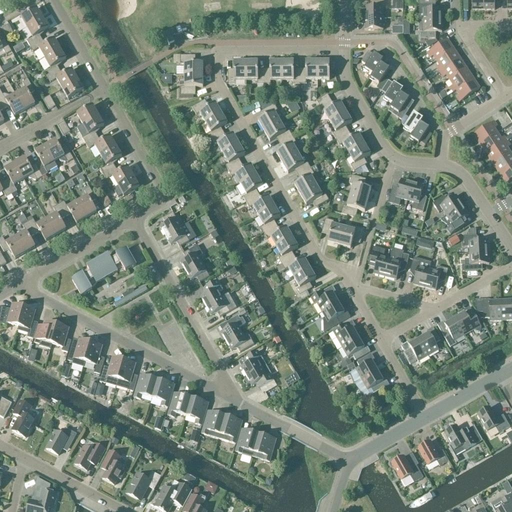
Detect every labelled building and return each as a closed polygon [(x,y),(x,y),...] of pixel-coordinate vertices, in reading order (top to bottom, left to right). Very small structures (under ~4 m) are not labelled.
[(471,0),(472,11),(483,11),(482,0),(471,0)] [(482,0),(483,11),(495,11),(494,0),(482,0)] [(435,10),(435,5),(419,5),(419,16),(425,16),(425,22),(441,22),(441,10),(435,10)] [(364,8),(364,20),(383,19),(383,8),(364,8)] [(37,10),(21,19),(27,29),(42,20),(37,10)] [(383,31),(383,19),(364,20),(364,31),(383,31)] [(33,39),(27,42),(30,48),(42,41),(39,35),(48,30),(42,20),(27,29),(33,39)] [(441,33),(441,22),(425,22),(419,22),(419,33),(421,33),(421,40),(435,39),(435,33),(441,33)] [(9,26),(2,30),(8,40),(14,36),(9,26)] [(392,36),(402,36),(402,28),(392,28),(392,36)] [(30,48),(33,53),(39,49),(45,59),(60,50),(54,40),(45,46),(42,41),(30,48)] [(430,59),(433,57),(436,62),(454,50),(447,40),(427,54),(430,59)] [(0,51),(3,50),(6,56),(11,53),(4,41),(0,43),(0,51)] [(22,45),(13,50),(17,55),(25,50),(22,45)] [(50,69),(44,73),(47,78),(59,71),(56,66),(66,61),(60,50),(45,59),(50,69)] [(440,67),(437,69),(440,74),(460,60),(454,50),(436,62),(440,67)] [(374,54),(373,56),(368,53),(361,63),(366,66),(363,70),(364,71),(364,70),(372,76),(380,64),(383,60),(382,60),(374,55),(374,54)] [(193,65),(193,56),(180,57),(180,65),(184,65),(184,76),(203,76),(202,64),(193,65)] [(440,74),(443,78),(446,77),(449,81),(467,70),(460,60),(440,74)] [(317,63),(317,81),(329,81),(329,62),(317,63)] [(235,86),(235,82),(246,82),(246,63),(234,63),(234,73),(228,73),(228,86),(235,86)] [(257,81),(257,85),(264,85),(264,73),(258,73),(258,63),(246,63),(246,82),(257,81)] [(264,73),(264,85),(270,85),(270,81),(282,81),(282,63),(270,63),(270,73),(264,73)] [(293,81),(293,85),(300,85),(300,72),(294,72),(293,63),(282,63),(282,81),(293,81)] [(300,72),(300,85),(306,85),(306,81),(317,81),(317,63),(305,63),(306,72),(300,72)] [(380,64),(372,76),(370,80),(378,85),(379,86),(389,70),(388,69),(388,70),(380,64)] [(449,81),(452,87),(449,89),(453,94),(456,92),(456,91),(473,80),(467,70),(449,81)] [(47,78),(50,84),(56,80),(62,90),(78,81),(72,71),(62,76),(59,71),(47,78)] [(203,88),(203,76),(184,76),(184,88),(180,88),(180,96),(193,96),(193,88),(203,88)] [(456,91),(456,92),(459,96),(456,98),(459,103),(480,90),(473,80),(456,91)] [(25,111),(35,105),(29,96),(34,93),(27,81),(22,84),(26,90),(16,96),(25,111)] [(62,90),(68,100),(84,91),(78,81),(62,90)] [(394,84),(393,85),(388,82),(381,92),(386,96),(383,100),(384,100),(392,105),(400,94),(403,90),(402,90),(394,85),(394,84)] [(9,108),(14,117),(25,111),(16,96),(11,98),(10,97),(5,95),(3,96),(0,91),(0,103),(4,111),(9,108)] [(398,115),(397,118),(402,122),(409,111),(404,107),(409,99),(408,99),(400,94),(392,105),(389,109),(390,110),(390,109),(398,115)] [(330,101),(327,96),(316,102),(319,107),(319,108),(330,101)] [(50,97),(43,101),(49,111),(55,107),(50,97)] [(334,107),(330,101),(319,108),(319,107),(317,109),(321,115),(324,113),(330,123),(346,114),(340,103),(334,107)] [(221,115),(215,104),(207,109),(203,102),(192,108),(196,116),(199,114),(205,124),(221,115)] [(273,103),(258,103),(263,111),(274,105),(273,103)] [(277,111),(274,105),(263,111),(266,117),(258,122),(264,132),(280,123),(274,113),(277,111)] [(297,105),(286,105),(293,116),(300,112),(297,105)] [(77,116),(83,126),(98,117),(92,107),(77,116)] [(332,135),(336,141),(349,133),(346,128),(352,124),(346,114),(330,123),(336,133),(332,135)] [(420,124),(423,120),(422,120),(414,115),(414,114),(403,130),(404,130),(412,135),(420,124)] [(227,125),(221,115),(205,124),(211,134),(207,136),(211,141),(222,135),(219,130),(227,125)] [(85,145),(98,138),(95,133),(104,127),(98,117),(83,126),(88,136),(82,139),(85,145)] [(494,122),(473,136),(480,146),(497,134),(494,129),(497,127),(494,122)] [(70,133),(64,123),(58,127),(64,137),(70,133)] [(285,133),(280,123),(264,132),(270,143),(278,138),(281,144),(292,137),(289,131),(285,133)] [(418,145),(420,143),(425,146),(432,136),(427,133),(429,129),(428,129),(420,124),(412,135),(409,139),(410,140),(410,139),(418,144),(418,145)] [(349,133),(336,141),(339,147),(343,145),(348,155),(364,146),(358,136),(352,139),(349,133)] [(480,146),(486,156),(507,142),(504,137),(501,139),(497,134),(480,146)] [(225,140),(222,135),(211,141),(214,147),(217,145),(223,155),(239,146),(233,135),(225,140)] [(296,143),(292,137),(281,144),(285,149),(276,154),(282,164),(298,155),(292,145),(296,143)] [(95,147),(100,157),(116,148),(110,138),(101,143),(98,138),(85,145),(88,150),(95,147)] [(67,163),(68,163),(73,160),(66,148),(61,151),(55,142),(45,147),(54,163),(60,160),(61,162),(65,164),(67,163)] [(493,165),(510,154),(507,149),(510,147),(507,142),(486,156),(493,165)] [(245,156),(239,146),(223,155),(228,165),(225,167),(228,172),(239,166),(236,161),(245,156)] [(370,156),(364,146),(348,155),(354,165),(351,166),(354,173),(365,166),(362,161),(370,156)] [(41,163),(35,166),(42,178),(58,169),(54,163),(45,147),(35,153),(41,163)] [(122,158),(116,148),(100,157),(106,167),(100,170),(103,176),(115,169),(112,163),(122,158)] [(493,165),(499,175),(511,166),(511,156),(510,154),(493,165)] [(282,164),(288,175),(296,170),(300,175),(310,169),(307,163),(304,165),(298,155),(282,164)] [(14,165),(24,181),(28,178),(28,179),(36,182),(42,178),(35,166),(30,169),(25,159),(14,165)] [(10,180),(5,183),(12,196),(17,193),(14,186),(24,181),(14,165),(4,171),(10,180)] [(235,176),(241,186),(257,177),(251,167),(242,171),(239,166),(228,172),(232,178),(235,176)] [(511,166),(499,175),(506,185),(511,181),(511,166)] [(112,177),(118,187),(134,179),(128,168),(118,174),(115,169),(103,176),(106,181),(112,177)] [(310,169),(300,175),(303,181),(294,186),(300,196),(316,187),(311,177),(314,175),(310,169)] [(95,173),(87,178),(90,183),(98,178),(95,173)] [(353,186),(350,197),(368,202),(371,190),(361,188),(364,180),(351,176),(349,185),(353,186)] [(262,187),(257,177),(241,186),(246,196),(243,198),(246,203),(257,197),(254,192),(262,187)] [(139,189),(134,179),(118,187),(124,198),(139,189)] [(72,181),(67,184),(70,190),(75,187),(72,181)] [(401,200),(407,202),(412,184),(401,181),(398,192),(392,190),(388,204),(399,207),(401,200)] [(6,199),(12,196),(5,183),(0,186),(0,194),(3,193),(6,199)] [(412,184),(407,202),(414,203),(412,210),(423,213),(427,199),(421,198),(423,187),(412,184)] [(315,202),(318,208),(329,201),(325,195),(322,197),(316,187),(300,196),(306,207),(315,202)] [(87,198),(77,203),(86,219),(96,213),(91,204),(96,201),(89,189),(84,192),(87,198)] [(111,205),(105,194),(99,198),(105,208),(111,205)] [(260,202),(257,197),(246,203),(249,209),(253,207),(258,217),(274,208),(268,198),(260,202)] [(365,213),(368,202),(350,197),(347,208),(343,207),(341,215),(353,218),(355,210),(365,213)] [(443,211),(447,217),(462,207),(456,197),(446,203),(443,197),(432,204),(439,214),(443,211)] [(59,206),(65,218),(71,215),(76,225),(86,219),(77,203),(67,209),(64,203),(59,206)] [(57,215),(47,221),(56,237),(66,231),(60,221),(65,218),(59,206),(53,209),(57,215)] [(442,222),(446,225),(449,229),(447,230),(450,236),(463,228),(459,223),(469,217),(462,207),(447,217),(441,221),(442,222)] [(280,218),(274,208),(258,217),(264,227),(261,229),(264,234),(275,228),(272,223),(280,218)] [(160,228),(165,237),(181,228),(173,214),(163,220),(166,225),(160,228)] [(327,244),(339,247),(344,229),(333,226),(334,222),(325,220),(322,232),(330,234),(327,244)] [(28,224),(35,236),(40,233),(45,242),(56,237),(47,221),(37,227),(33,221),(28,224)] [(26,233),(16,239),(25,254),(35,248),(30,239),(35,236),(28,224),(22,227),(26,233)] [(165,237),(171,246),(176,243),(179,248),(189,243),(181,228),(165,237)] [(278,233),(275,228),(264,234),(267,240),(271,238),(276,248),(292,239),(286,229),(278,233)] [(344,229),(339,247),(350,250),(353,240),(361,243),(364,230),(356,228),(355,232),(344,229)] [(476,242),(476,236),(476,230),(470,230),(468,232),(468,236),(463,237),(464,248),(469,248),(469,255),(488,254),(488,242),(476,242)] [(6,244),(2,238),(0,239),(0,246),(4,253),(9,250),(15,260),(25,254),(16,239),(6,244)] [(298,249),(292,239),(276,248),(282,258),(278,260),(282,266),(293,259),(290,254),(298,249)] [(180,263),(185,272),(201,264),(198,259),(202,256),(197,247),(183,255),(186,260),(180,263)] [(376,264),(373,275),(385,278),(389,260),(383,258),(385,251),(373,248),(369,262),(376,264)] [(108,256),(97,262),(107,279),(117,273),(124,271),(125,273),(136,266),(127,250),(119,254),(119,255),(120,256),(111,261),(108,257),(108,256)] [(396,281),(399,270),(405,272),(409,257),(403,255),(403,253),(392,250),(389,260),(385,278),(396,281)] [(462,267),(462,273),(482,272),(481,266),(489,265),(488,254),(469,255),(470,261),(460,262),(460,267),(462,267)] [(296,265),(293,259),(282,266),(285,271),(288,269),(294,279),(310,270),(304,260),(296,265)] [(416,275),(413,286),(424,289),(429,271),(423,269),(424,264),(413,261),(410,273),(416,275)] [(87,268),(87,269),(90,273),(81,278),(80,277),(80,276),(72,281),(81,298),(92,291),(91,290),(96,285),(107,279),(97,262),(87,268)] [(206,273),(201,264),(185,272),(191,282),(196,278),(199,284),(214,275),(210,270),(206,273)] [(436,272),(429,271),(424,289),(436,292),(439,281),(445,282),(448,270),(437,267),(436,272)] [(316,280),(310,270),(294,279),(299,289),(296,291),(299,297),(310,290),(307,285),(316,280)] [(206,295),(200,298),(206,308),(221,299),(218,294),(223,291),(217,282),(203,290),(206,295)] [(147,291),(145,287),(135,293),(133,290),(122,296),(124,299),(114,305),(116,309),(147,291)] [(332,287),(321,293),(311,299),(314,305),(316,304),(322,314),(338,305),(332,295),(336,293),(332,287)] [(221,299),(206,308),(211,317),(217,314),(220,319),(234,311),(231,305),(226,308),(221,299)] [(490,320),(490,323),(501,322),(501,303),(489,304),(489,300),(482,301),(483,320),(490,320)] [(511,302),(501,303),(501,322),(511,321),(511,302)] [(344,315),(338,305),(322,314),(325,319),(323,320),(324,334),(350,318),(347,313),(344,315)] [(1,311),(0,313),(0,324),(7,327),(8,325),(18,328),(24,309),(13,306),(11,311),(9,313),(1,311)] [(480,334),(481,329),(470,308),(463,312),(465,315),(455,321),(464,337),(474,331),(475,333),(480,334)] [(35,312),(24,309),(18,328),(17,332),(28,335),(27,339),(33,340),(38,324),(32,322),(35,312)] [(221,334),(226,343),(242,334),(239,329),(245,325),(242,319),(240,320),(238,317),(220,327),(223,332),(221,334)] [(464,337),(455,321),(445,326),(443,323),(437,326),(450,349),(456,345),(454,342),(464,337)] [(355,328),(352,322),(333,333),(342,349),(349,344),(358,339),(352,329),(355,328)] [(37,332),(34,344),(40,346),(39,348),(50,351),(52,346),(57,327),(46,323),(43,334),(37,332)] [(63,349),(62,352),(68,354),(71,342),(65,340),(68,330),(57,327),(52,346),(63,349)] [(428,357),(439,351),(435,345),(440,342),(433,329),(427,332),(429,335),(419,341),(428,357)] [(242,334),(226,343),(231,352),(237,349),(240,354),(254,346),(249,337),(245,340),(242,334)] [(358,339),(349,344),(342,349),(348,359),(353,356),(356,362),(370,353),(367,348),(364,349),(358,339)] [(91,344),(80,341),(77,351),(71,350),(67,362),(73,363),(72,365),(84,368),(85,363),(91,344)] [(411,367),(428,357),(421,344),(419,341),(409,347),(407,344),(401,347),(404,354),(403,354),(411,367)] [(96,366),(94,374),(100,376),(105,360),(99,358),(102,348),(91,344),(85,363),(96,366)] [(246,378),(266,367),(258,352),(240,362),(243,368),(241,369),(246,378)] [(354,386),(377,373),(371,363),(375,361),(371,355),(357,364),(360,369),(350,375),(354,386)] [(110,369),(104,367),(99,383),(116,388),(124,362),(113,359),(110,369)] [(349,360),(343,364),(346,368),(352,365),(349,360)] [(116,388),(127,391),(133,393),(138,377),(132,376),(135,365),(124,362),(116,388)] [(266,367),(246,378),(251,387),(257,384),(260,389),(274,382),(271,377),(272,376),(266,367)] [(383,383),(377,373),(354,386),(366,400),(389,387),(386,381),(383,383)] [(140,376),(134,399),(140,401),(142,396),(152,399),(157,382),(140,376)] [(157,382),(152,399),(162,402),(161,407),(168,409),(174,387),(157,382)] [(176,414),(186,417),(191,400),(174,395),(168,417),(174,419),(176,414)] [(0,400),(0,417),(4,420),(12,405),(1,399),(0,400)] [(208,405),(191,400),(186,417),(196,421),(195,425),(202,427),(208,405)] [(19,419),(12,432),(25,439),(35,422),(27,417),(31,408),(20,402),(13,416),(19,419)] [(490,409),(477,416),(487,433),(495,428),(499,435),(510,428),(503,416),(496,420),(490,409)] [(208,413),(201,435),(218,440),(225,418),(208,413)] [(218,440),(229,443),(236,445),(242,423),(225,418),(218,440)] [(476,445),(470,435),(463,439),(457,428),(444,435),(454,452),(452,453),(454,458),(476,445)] [(56,433),(46,451),(58,457),(64,445),(70,448),(77,435),(65,429),(61,436),(56,433)] [(242,431),(235,453),(252,458),(259,436),(242,431)] [(252,458),(263,461),(269,463),(276,441),(259,436),(252,458)] [(439,467),(449,462),(443,452),(437,455),(430,443),(418,450),(427,467),(436,462),(439,467)] [(84,448),(75,466),(87,472),(91,465),(95,467),(98,461),(99,462),(105,451),(94,446),(91,452),(84,448)] [(108,469),(102,480),(114,487),(118,480),(121,481),(125,473),(122,471),(123,469),(117,465),(120,458),(110,453),(103,466),(108,469)] [(414,484),(423,479),(416,467),(411,470),(404,458),(391,465),(401,482),(410,477),(414,484)] [(148,481),(137,476),(127,494),(141,501),(148,488),(154,491),(161,478),(152,473),(148,481)] [(187,476),(184,482),(193,486),(196,481),(187,476)] [(169,511),(176,499),(185,504),(192,492),(174,483),(170,491),(163,488),(160,495),(161,496),(154,508),(161,511),(169,511)] [(30,501),(26,511),(50,511),(51,511),(54,511),(58,495),(42,491),(40,500),(36,502),(30,501)] [(511,511),(511,495),(502,502),(505,507),(496,511),(511,511)] [(203,511),(200,510),(203,503),(192,497),(185,510),(188,511),(203,511)]
